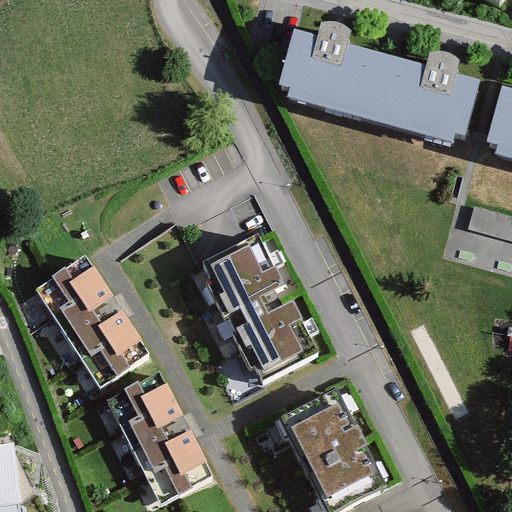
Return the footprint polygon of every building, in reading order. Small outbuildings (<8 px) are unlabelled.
[(284,32),(274,74),(293,109),(463,150),(478,87),(442,78),(447,56),(435,53),(418,49),(414,65),(335,46),(340,24),(330,21),(314,17),(309,38),(284,32)] [(511,87),(500,85),(482,157),(511,164),(511,87)] [(259,235),(203,264),(262,379),(318,350),(259,235)] [(149,356),(86,258),(36,290),(99,388),(149,356)] [(158,374),(108,400),(161,504),(211,478),(158,374)] [(355,396),(287,430),(329,511),(330,511),(397,478),(355,396)] [(20,511),(10,443),(0,444),(0,511),(20,511)]
